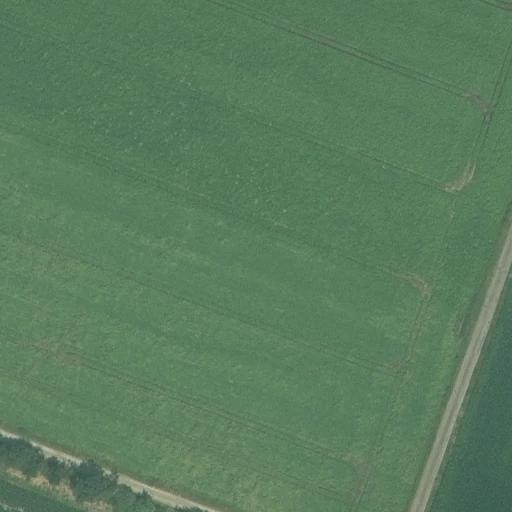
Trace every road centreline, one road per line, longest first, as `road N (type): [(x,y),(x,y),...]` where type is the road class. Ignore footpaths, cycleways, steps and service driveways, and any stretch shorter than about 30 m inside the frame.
road 1 (track): [(407,511),(511,216)]
road 2 (track): [(0,441),(190,511)]
